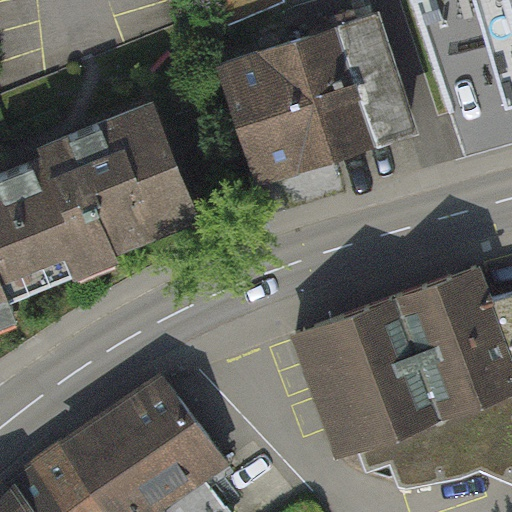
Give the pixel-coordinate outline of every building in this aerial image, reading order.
[(288,1),(287,0),(217,0),(227,25),(288,1)] [(511,100),(511,0),(413,0),(414,2),(423,0),(478,0),(510,101),(511,100)] [(299,41),(335,149),(411,124),(375,15),(299,41)] [(222,66),(258,175),(335,149),(299,41),(222,66)] [(0,296),(75,268),(72,260),(161,225),(154,207),(190,193),(154,99),(43,142),(48,154),(0,172),(0,296)] [(511,297),(499,301),(486,267),(453,279),(296,338),(338,464),(357,460),(363,480),(389,474),(395,495),(407,499),(480,482),(511,493),(511,297)] [(21,472),(37,496),(47,511),(178,511),(241,471),(175,371),(21,472)] [(47,511),(37,496),(11,511),(47,511)]
